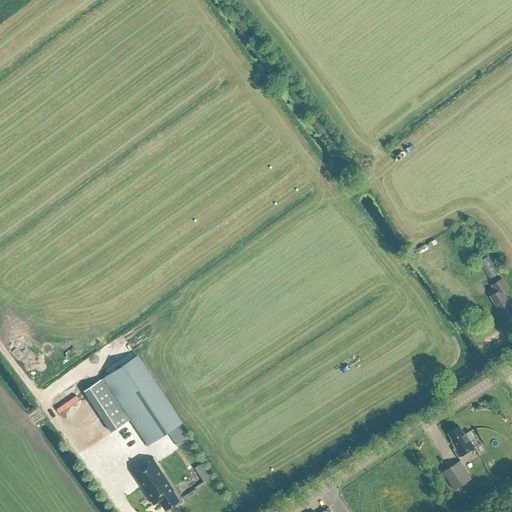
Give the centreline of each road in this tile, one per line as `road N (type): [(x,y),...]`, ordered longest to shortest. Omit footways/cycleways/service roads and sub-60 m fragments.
road 1 (tertiary): [(284,511),(511,365)]
road 2 (track): [(0,345),(78,451),(91,456)]
